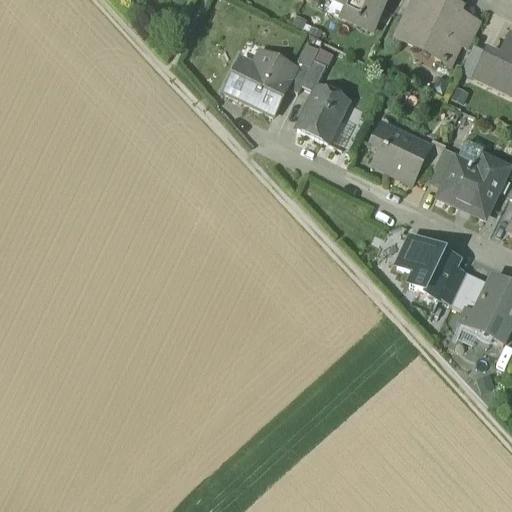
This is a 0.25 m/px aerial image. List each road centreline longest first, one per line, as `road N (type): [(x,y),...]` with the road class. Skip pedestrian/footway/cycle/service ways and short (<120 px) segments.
road 1 (track): [(511,442),(98,0)]
road 2 (residential): [(511,260),(267,144)]
